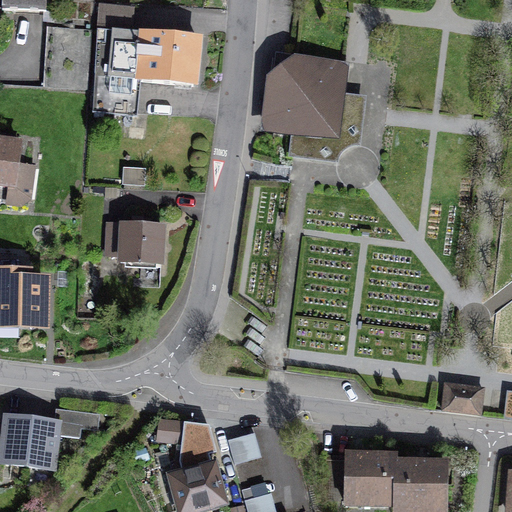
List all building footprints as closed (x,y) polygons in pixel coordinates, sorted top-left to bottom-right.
[(2,0),(2,11),(46,13),(46,0),(2,0)] [(98,5),(97,30),(135,31),(135,6),(98,5)] [(52,28),(49,88),(89,90),(92,30),(52,28)] [(197,41),(98,31),(93,110),(133,114),(136,81),(193,87),(197,41)] [(272,83),(266,129),(313,134),(318,122),(323,119),(335,116),(343,69),(296,64),(272,83)] [(0,142),(0,186),(10,187),(7,203),(20,205),(28,199),(33,170),(17,168),(20,147),(5,143),(0,142)] [(144,171),(124,169),(123,185),(143,186),(144,171)] [(163,230),(108,225),(106,256),(121,257),(121,263),(161,265),(163,230)] [(0,325),(45,326),(45,285),(27,284),(28,277),(0,276),(0,325)] [(444,396),(442,412),(480,417),(482,401),(444,396)] [(6,419),(1,464),(53,470),(58,426),(89,430),(91,416),(57,412),(55,425),(6,419)] [(182,445),(185,425),(160,422),(158,442),(182,445)] [(255,435),(228,442),(234,465),(261,458),(255,435)] [(395,503),(396,503),(397,467),(397,462),(376,461),(377,456),(362,456),(362,461),(323,460),(322,501),(395,503)] [(417,468),(397,467),(396,503),(396,509),(446,510),(447,468),(431,468),(431,463),(417,463),(417,468)] [(181,478),(174,480),(182,511),(190,511),(222,504),(212,470),(197,474),(195,467),(179,471),(181,478)] [(275,511),(271,495),(244,502),(247,511),(275,511)]
